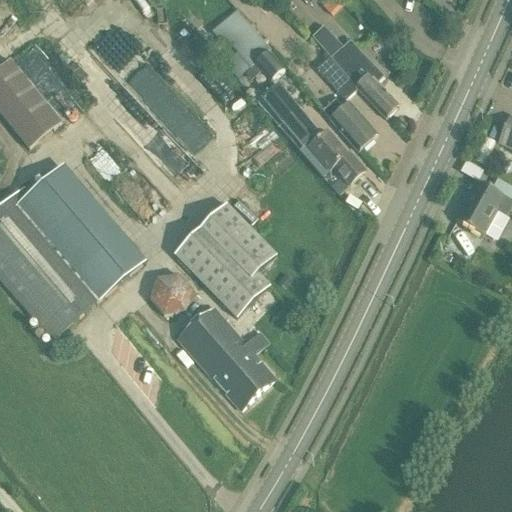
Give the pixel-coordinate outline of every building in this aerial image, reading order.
[(272,52),(257,36),(243,20),(243,21),(236,14),(230,21),(229,19),(213,35),(219,42),(222,39),(241,60),(233,67),(234,69),(229,73),(238,82),(245,77),(251,83),(260,75),(271,87),(286,73),(271,54),(272,52)] [(385,79),(359,53),(351,60),(342,51),(343,50),(324,29),(311,40),(330,61),(358,93),(387,123),(400,110),(377,87),(385,79)] [(346,105),(358,94),(329,62),(317,72),(346,105)] [(0,117),(29,153),(63,126),(11,63),(0,71),(0,117)] [(320,137),(299,112),(300,111),(279,87),(261,102),(282,126),(282,127),(302,151),(320,137)] [(349,108),(344,113),(337,104),(323,116),(326,120),(331,124),(360,155),(377,138),(349,108)] [(511,121),(500,145),(511,150),(511,121)] [(365,176),(348,157),(347,158),(328,136),(308,153),(330,177),(335,173),(350,189),(365,176)] [(0,212),(0,283),(53,345),(142,269),(61,174),(30,201),(23,193),(0,212)] [(476,184),(472,191),(454,224),(480,238),(481,236),(491,241),(503,219),(504,219),(511,204),(476,184)] [(175,259),(237,322),(270,290),(258,277),(276,259),(227,209),(175,259)] [(190,305),(196,299),(179,279),(157,282),(149,302),(164,320),(186,316),(190,305)] [(213,311),(178,343),(241,414),(276,383),(255,359),(269,346),(260,335),(245,348),(213,311)]
